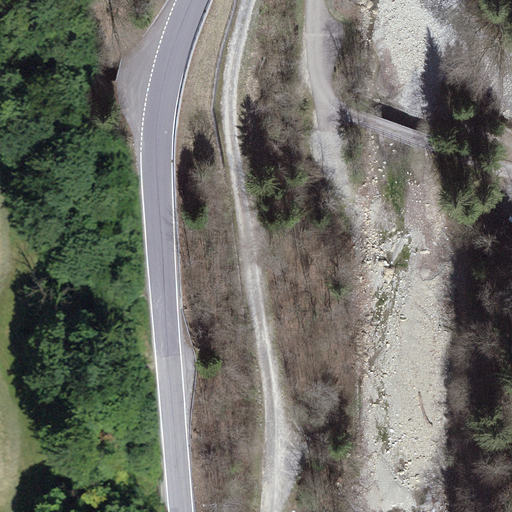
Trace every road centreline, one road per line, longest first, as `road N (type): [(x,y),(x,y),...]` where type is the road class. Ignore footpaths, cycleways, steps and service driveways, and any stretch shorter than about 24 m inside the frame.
road 1 (secondary): [(182,511),(156,129),(190,0)]
road 2 (unclassified): [(342,110),(511,169)]
